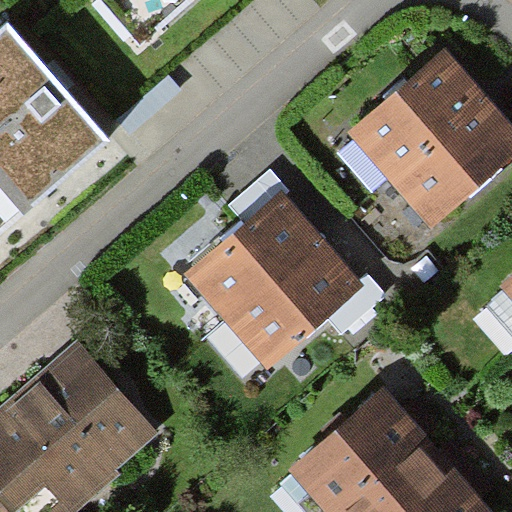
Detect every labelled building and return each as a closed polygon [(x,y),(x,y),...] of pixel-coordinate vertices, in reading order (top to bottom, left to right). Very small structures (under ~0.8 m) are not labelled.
[(95,0),(134,46),(188,0),(95,0)] [(49,76),(0,19),(0,227),(104,137),(49,76)] [(434,235),(511,166),(511,132),(492,110),(474,90),(449,62),(354,145),(434,235)] [(263,363),(359,279),(331,246),(310,222),(282,191),(186,275),(263,363)] [(511,309),(511,260),(488,282),(511,309)] [(0,505),(5,511),(56,511),(154,432),(80,342),(0,407),(0,505)] [(330,511),(491,511),(474,493),(441,456),(406,416),(384,393),(295,472),(330,511)]
